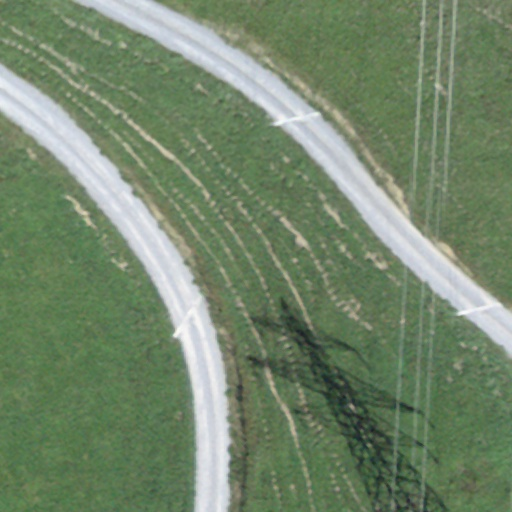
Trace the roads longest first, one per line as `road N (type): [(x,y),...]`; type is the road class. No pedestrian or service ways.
road 1 (track): [(106,0),(263,87),(511,332)]
road 2 (track): [(213,511),(209,391),(180,291),(110,190),(57,130),(0,84)]
